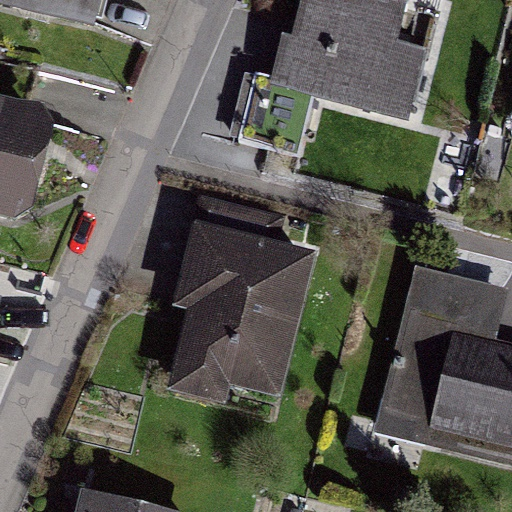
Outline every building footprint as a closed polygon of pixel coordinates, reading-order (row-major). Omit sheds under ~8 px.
[(0,0),(0,19),(88,44),(100,0),(0,0)] [(405,3),(394,0),(295,0),(270,94),(407,130),(427,54),(394,46),(405,3)] [(0,238),(14,243),(37,236),(61,149),(48,127),(0,113),(0,238)] [(321,251),(185,218),(162,312),(183,318),(165,392),(280,420),(321,251)] [(511,454),(511,351),(445,337),(423,435),(511,454)] [(185,511),(75,485),(68,511),(185,511)]
